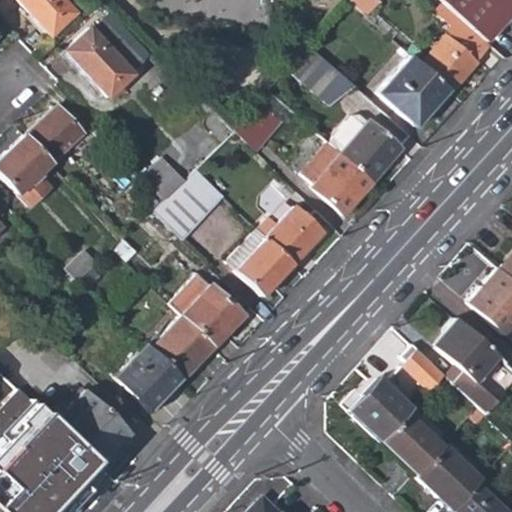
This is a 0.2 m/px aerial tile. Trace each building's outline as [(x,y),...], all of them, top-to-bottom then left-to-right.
[(71,13),(58,0),(12,0),(46,35),(71,13)] [(511,0),(434,0),(437,2),(481,43),(511,8),(511,0)] [(448,28),(416,65),(443,88),(446,91),(485,46),(481,43),(437,2),(430,12),(448,28)] [(87,31),(126,73),(139,61),(98,19),(87,31)] [(128,75),(126,73),(87,31),(85,28),(61,52),(105,97),(128,75)] [(303,46),(283,69),(317,99),(326,88),(324,84),(334,73),(303,46)] [(373,94),(405,124),(416,111),(420,114),(443,88),(416,65),(406,56),(373,94)] [(349,87),(334,73),(324,84),(326,88),(317,99),(325,107),(349,87)] [(275,123),(252,103),(228,130),(230,133),(250,152),(275,123)] [(51,107),(20,136),(45,163),(76,134),(51,107)] [(405,124),(409,127),(420,114),(416,111),(405,124)] [(345,117),(327,137),(339,147),(361,123),(353,116),(345,117)] [(327,137),(323,142),(366,181),(395,148),(363,119),(361,123),(339,147),(327,137)] [(34,173),(45,163),(20,136),(0,153),(0,183),(21,206),(42,188),(32,178),(36,174),(34,173)] [(316,150),(317,151),(328,160),(318,171),(305,186),(337,215),(366,181),(323,142),(316,150)] [(308,162),(318,171),(328,160),(317,151),(308,162)] [(164,164),(143,183),(159,200),(180,181),(164,164)] [(177,240),(217,197),(191,171),(180,181),(159,200),(148,211),(177,240)] [(253,231),(260,238),(288,266),(317,235),(289,208),(272,225),(265,219),(253,231)] [(220,261),(229,270),(260,238),(253,231),(251,229),(220,261)] [(258,297),(288,266),(260,238),(229,270),(258,297)] [(511,245),(492,268),(511,285),(511,245)] [(78,251),(59,268),(71,282),(74,280),(91,264),(78,251)] [(497,333),(511,316),(511,285),(492,268),(462,302),(497,333)] [(192,276),(164,305),(176,316),(207,347),(238,316),(207,286),(204,288),(192,276)] [(176,316),(145,349),(176,379),(207,347),(176,316)] [(447,365),(438,375),(446,383),(474,410),(480,416),(492,402),(475,386),(495,359),(449,317),(425,344),(447,365)] [(145,411),(176,379),(145,349),(141,345),(110,376),(145,411)] [(396,357),(426,386),(437,375),(406,345),(396,357)] [(431,399),(446,383),(438,375),(437,375),(426,386),(422,390),(431,399)] [(350,412),(381,441),(407,414),(412,409),(379,376),(361,394),(365,397),(350,412)] [(78,390),(48,422),(61,434),(92,464),(122,431),(78,390)] [(443,450),(407,414),(381,441),(417,477),(443,450)] [(18,454),(30,467),(62,497),(92,464),(61,434),(48,422),(18,454)] [(482,483),(445,448),(443,450),(417,477),(441,499),(442,497),(455,510),(478,486),(482,483)] [(13,511),(48,511),(62,497),(30,467),(18,454),(0,474),(0,481),(12,495),(4,503),(13,511)] [(504,511),(478,486),(455,510),(454,511),(453,511),(504,511)] [(262,501),(273,511),(276,508),(259,492),(250,501),(262,501)] [(239,511),(282,511),(276,508),(273,511),(262,501),(250,501),(239,511)]
